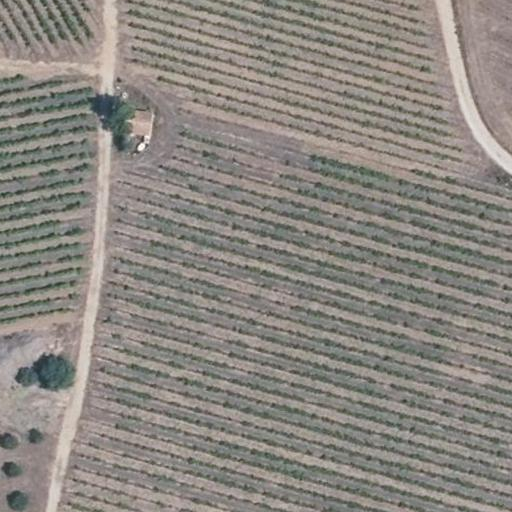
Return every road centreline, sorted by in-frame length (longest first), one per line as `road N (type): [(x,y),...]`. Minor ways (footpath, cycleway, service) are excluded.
road 1 (track): [(56,511),(108,203),(118,38),(110,0)]
road 2 (track): [(444,0),(490,140),(511,155)]
